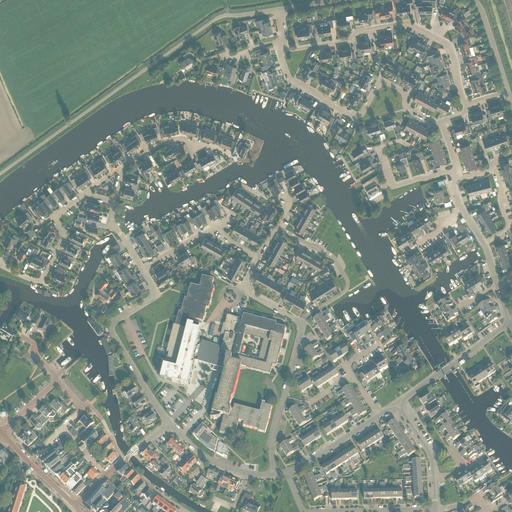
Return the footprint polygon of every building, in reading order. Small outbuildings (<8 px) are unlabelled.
[(404,6),(405,15),(411,14),(409,5),(413,4),(411,0),(406,0),(407,1),(403,2),(403,5),(404,6)] [(422,1),(417,1),(416,8),(420,8),(420,14),(426,14),(426,0),(422,0),(422,1)] [(435,1),(429,1),(429,0),(426,0),(426,14),(432,14),(432,7),(435,7),(435,1)] [(389,7),(384,8),(385,18),(391,17),(390,13),(394,13),(393,9),(392,4),(392,3),(388,3),(389,7)] [(404,6),(403,5),(400,6),(400,3),(394,3),(395,10),(398,9),(399,16),(405,15),(404,6)] [(377,4),(374,5),(374,8),(375,10),(376,16),(377,16),(379,15),(380,19),(385,18),(384,8),(383,6),(378,7),(377,4)] [(445,19),(449,10),(446,9),(447,7),(443,5),(441,9),(443,10),(440,16),(445,19)] [(359,23),(369,21),(368,16),(373,15),(372,8),(365,9),(365,14),(358,15),(359,23)] [(449,10),(445,19),(450,21),(453,16),(456,17),(459,11),(455,9),(453,11),(452,12),(449,10)] [(340,28),(350,26),(349,21),(353,20),(351,12),(346,13),(347,19),(338,20),(340,28)] [(457,32),(468,25),(467,22),(464,17),(458,21),(460,24),(454,27),(457,32)] [(261,29),(271,27),(270,21),(265,22),(264,20),(255,22),(257,27),(261,26),(261,29)] [(323,23),(325,35),(327,35),(329,35),(330,35),(331,34),(330,28),(333,27),(332,20),(327,21),(327,22),(323,23)] [(324,36),(325,35),(323,23),(314,24),(315,30),(318,30),(319,36),(321,36),(322,36),(323,36),(324,36)] [(304,39),(310,38),(309,31),(312,31),(311,24),(306,25),(306,26),(302,27),(303,29),(304,39)] [(249,31),(246,25),(241,27),(241,26),(233,29),(237,40),(245,37),(244,33),(249,31)] [(468,25),(457,32),(461,37),(466,34),(468,36),(473,33),(470,28),(468,25)] [(304,39),(303,29),(299,30),(298,26),(293,27),(294,34),(297,33),(298,40),(304,39)] [(271,27),(261,29),(262,32),(259,33),(261,39),(268,37),(267,34),(273,33),(271,27)] [(222,36),(220,32),(213,34),(217,45),(222,43),(223,47),(229,45),(225,35),(222,36)] [(386,36),(388,46),(393,45),(394,48),(397,47),(396,41),(393,42),(392,35),(386,36)] [(388,49),(388,46),(386,36),(380,37),(381,44),(378,44),(379,50),(382,50),(383,50),(388,49)] [(460,50),(469,48),(468,45),(471,44),(469,38),(464,39),(465,43),(459,45),(460,50)] [(412,40),(407,50),(412,53),(414,49),(417,51),(422,42),(419,40),(419,41),(417,39),(415,42),(412,40)] [(365,42),(366,52),(369,51),(370,54),(375,53),(374,46),(371,46),(370,41),(365,42)] [(363,52),(366,52),(365,42),(359,43),(360,48),(357,48),(358,56),(364,55),(363,52)] [(422,42),(417,51),(420,53),(419,56),(420,57),(420,58),(423,59),(427,53),(423,51),(427,45),(424,44),(425,43),(422,42)] [(472,47),(469,48),(460,50),(462,56),(468,54),(469,57),(475,55),(472,47)] [(345,50),(346,59),(350,58),(350,60),(355,59),(354,51),(351,52),(350,49),(345,50)] [(343,59),(346,59),(345,50),(339,51),(340,54),(337,54),(338,62),(344,62),(343,59)] [(186,70),(195,65),(192,61),(195,54),(189,51),(183,55),(185,59),(179,63),(182,67),(184,66),(186,70)] [(256,53),(258,58),(261,57),(262,60),(271,57),(270,52),(263,54),(262,51),(256,53)] [(320,62),(332,60),(331,52),(319,54),(320,62)] [(433,64),(442,61),(441,55),(436,57),(435,54),(427,56),(429,61),(432,61),(433,64)] [(271,57),(262,60),(264,66),(261,67),(262,70),(268,68),(267,65),(273,63),(271,57)] [(466,69),(477,65),(477,62),(475,57),(468,59),(469,62),(464,63),(466,69)] [(389,75),(394,67),(391,65),(393,62),(386,58),(384,63),(388,66),(384,72),(389,75)] [(442,61),(433,64),(434,67),(430,68),(431,73),(443,69),(442,67),(444,66),(442,61)] [(223,69),(221,74),(230,76),(229,79),(233,80),(237,67),(227,64),(225,70),(223,69)] [(312,79),(319,66),(316,64),(312,70),(307,67),(302,76),(308,79),(309,77),(312,79)] [(208,65),(206,72),(215,75),(215,73),(220,74),(220,75),(220,76),(221,74),(223,69),(223,67),(223,68),(216,66),(216,67),(208,65)] [(394,67),(389,75),(394,78),(398,71),(401,73),(403,68),(399,65),(397,69),(394,67)] [(477,65),(466,69),(468,74),(474,72),(475,75),(480,73),(479,68),(478,68),(477,65)] [(406,84),(411,76),(408,75),(410,71),(405,68),(402,73),(405,75),(401,81),(406,84)] [(249,85),(251,79),(247,78),(249,71),(242,69),(239,79),(244,80),(243,83),(249,85)] [(361,79),(369,83),(372,78),(366,74),(367,71),(362,69),(359,74),(363,76),(361,79)] [(267,81),(269,80),(278,77),(276,71),(270,74),(269,71),(263,73),(264,76),(266,81),(267,81)] [(325,89),(330,81),(327,79),(328,76),(323,73),(319,79),(323,81),(320,86),(325,89)] [(438,82),(448,79),(446,74),(441,75),(441,73),(433,75),(434,78),(437,77),(438,82)] [(411,76),(406,84),(412,87),(415,81),(418,82),(421,77),(416,74),(415,76),(412,74),(411,76)] [(476,79),(470,81),(472,87),(480,84),(484,83),(483,80),(484,80),(482,74),(475,76),(476,79)] [(278,77),(269,80),(267,81),(269,86),(267,87),(268,90),(274,88),(273,85),(280,82),(278,77)] [(369,83),(361,79),(360,78),(358,81),(356,80),(355,82),(354,81),(352,85),(357,88),(359,84),(366,88),(369,84),(369,83)] [(448,79),(438,82),(440,87),(437,88),(438,91),(439,91),(441,92),(446,90),(445,86),(450,84),(448,79)] [(330,81),(325,89),(330,92),(333,87),(336,88),(339,83),(334,80),(333,82),(330,81)] [(480,84),(472,87),(473,92),(480,90),(480,93),(487,91),(485,86),(484,83),(480,84)] [(352,96),(359,101),(362,95),(356,92),(358,89),(352,85),(350,89),(351,89),(349,91),(353,93),(352,96)] [(418,91),(413,101),(418,103),(423,94),(418,91)] [(302,98),(300,97),(301,96),(298,94),(294,100),(298,102),(298,101),(300,102),(298,105),(308,110),(312,103),(302,98)] [(423,94),(418,103),(423,106),(428,97),(426,96),(423,94)] [(356,106),(359,101),(352,96),(350,99),(348,98),(347,100),(349,101),(356,106)] [(428,97),(423,106),(428,109),(433,100),(428,97)] [(433,100),(428,109),(434,112),(435,109),(439,103),(433,100)] [(439,103),(435,109),(440,112),(445,103),(440,100),(439,103)] [(445,103),(440,112),(445,115),(450,106),(445,103)] [(494,106),(497,114),(498,117),(503,116),(503,114),(506,113),(504,106),(501,107),(500,104),(494,106)] [(492,116),(497,114),(494,106),(489,107),(490,110),(487,111),(489,118),(492,117),(492,116)] [(321,120),(326,111),(321,108),(320,110),(315,109),(312,114),(314,116),(315,115),(316,116),(316,117),(321,120)] [(326,111),(321,120),(327,123),(327,122),(331,124),(334,119),(330,116),(331,114),(326,111)] [(476,114),(480,125),(483,124),(482,123),(488,121),(486,114),(483,115),(482,112),(476,114)] [(477,126),(480,125),(476,114),(471,115),(472,118),(469,119),(471,127),(476,125),(477,126)] [(341,130),(342,128),(337,126),(340,120),(337,119),(331,128),(333,129),(331,134),(337,137),(341,130)] [(397,126),(395,126),(393,119),(384,122),(386,129),(393,127),(394,130),(398,132),(400,126),(398,125),(397,126)] [(409,131),(414,122),(409,119),(404,128),(409,131)] [(189,134),(191,124),(186,122),(186,125),(183,124),(180,133),(184,134),(184,133),(189,134)] [(414,134),(419,125),(414,122),(409,131),(414,134)] [(168,124),(170,134),(175,133),(175,135),(179,134),(177,125),(174,125),(174,123),(168,124)] [(459,125),(462,133),(465,132),(465,134),(470,132),(468,125),(465,126),(464,123),(459,125)] [(165,135),(170,134),(168,124),(163,125),(164,127),(161,128),(162,137),(166,136),(165,135)] [(191,124),(189,134),(194,135),(193,136),(197,137),(199,128),(196,128),(196,125),(191,124)] [(364,140),(370,138),(370,136),(381,132),(378,124),(367,128),(368,130),(361,132),(364,140)] [(419,137),(424,128),(419,125),(414,134),(419,137)] [(456,135),(462,133),(459,125),(453,126),(454,129),(451,130),(453,137),(457,136),(456,135)] [(149,133),(152,141),(158,139),(156,134),(159,133),(156,127),(151,129),(152,131),(149,133)] [(337,137),(337,138),(345,142),(349,134),(350,135),(353,129),(349,127),(346,133),(341,130),(337,137)] [(206,140),(210,130),(205,128),(204,130),(202,129),(198,138),(201,139),(202,138),(206,140)] [(424,128),(419,137),(424,140),(429,130),(424,128)] [(210,130),(206,140),(211,141),(211,143),(214,144),(217,135),(214,134),(215,132),(210,130)] [(152,141),(149,133),(146,134),(145,132),(139,134),(142,140),(145,139),(146,143),(152,141)] [(505,134),(500,136),(503,146),(509,144),(505,134)] [(130,142),(135,149),(140,146),(138,143),(141,142),(136,135),(131,138),(133,140),(130,142)] [(224,146),(228,136),(223,135),(222,137),(219,136),(216,144),(219,146),(219,145),(224,146)] [(228,136),(224,146),(228,148),(228,149),(231,150),(234,142),(231,141),(232,138),(228,136)] [(500,136),(494,138),(498,148),(503,146),(500,136)] [(494,138),(488,140),(492,150),(498,148),(494,138)] [(431,148),(441,145),(439,139),(429,143),(431,148)] [(488,140),(483,141),(487,152),(492,150),(488,140)] [(135,149),(130,142),(127,144),(126,142),(121,145),(125,151),(127,149),(130,153),(135,149)] [(240,142),(237,148),(240,149),(238,155),(245,157),(248,148),(249,149),(251,144),(245,142),(244,144),(240,142)] [(433,154),(442,150),(441,145),(431,148),(433,154)] [(470,145),(460,148),(461,153),(471,150),(470,145)] [(113,154),(118,161),(123,158),(120,153),(123,151),(119,146),(114,150),(116,152),(113,154)] [(173,150),(171,147),(162,152),(163,154),(162,155),(162,156),(163,157),(164,158),(165,158),(165,157),(166,159),(171,156),(173,158),(174,157),(179,154),(176,148),(173,150)] [(362,150),(360,148),(352,153),(355,159),(361,156),(363,158),(369,155),(365,149),(362,150)] [(434,159),(444,155),(442,150),(433,154),(434,159)] [(471,150),(461,153),(463,159),(473,156),(471,150)] [(416,171),(423,168),(420,160),(424,159),(421,152),(415,154),(417,159),(412,161),(416,171)] [(118,161),(113,154),(110,156),(109,154),(104,157),(109,164),(111,162),(113,165),(118,161)] [(203,157),(208,165),(210,168),(215,165),(214,165),(217,163),(217,162),(219,161),(220,160),(217,155),(212,155),(210,157),(208,154),(203,157)] [(444,155),(434,159),(431,160),(433,166),(446,161),(444,155)] [(363,172),(370,168),(372,167),(370,164),(373,162),(370,156),(364,160),(365,163),(360,166),(363,172)] [(473,156),(463,159),(465,165),(475,162),(473,156)] [(203,168),(208,165),(203,157),(198,160),(200,163),(197,164),(199,168),(201,170),(204,169),(203,168)] [(408,164),(406,157),(400,159),(402,164),(396,166),(397,170),(398,170),(400,176),(407,174),(404,165),(408,164)] [(96,166),(101,173),(106,169),(103,165),(106,163),(102,158),(98,162),(99,164),(96,166)] [(144,162),(150,171),(152,169),(154,173),(159,170),(156,165),(153,166),(149,159),(144,162)] [(197,164),(196,162),(193,163),(192,161),(187,164),(191,172),(196,169),(197,169),(199,168),(197,164)] [(147,172),(150,171),(144,162),(139,164),(144,172),(141,173),(144,179),(149,176),(147,172)] [(475,162),(465,165),(466,170),(468,170),(476,167),(475,162)] [(101,173),(96,166),(93,168),(91,164),(86,168),(93,177),(95,175),(96,177),(101,173)] [(191,172),(187,164),(182,167),(183,169),(180,171),(184,177),(187,175),(186,174),(191,172)] [(289,181),(296,177),(292,169),(285,174),(289,181)] [(79,177),(85,185),(90,181),(88,180),(91,178),(86,170),(81,173),(82,176),(79,177)] [(184,177),(180,171),(178,172),(176,170),(171,173),(176,181),(181,178),(181,179),(182,178),(183,180),(185,179),(184,177)] [(504,181),(511,178),(511,173),(511,172),(503,175),(504,181)] [(173,182),(176,181),(171,173),(166,176),(167,177),(165,179),(169,186),(174,183),(173,182)] [(379,189),(378,187),(381,185),(380,184),(383,182),(378,174),(362,184),(365,189),(374,203),(384,196),(381,192),(382,191),(380,188),(379,189)] [(280,183),(285,180),(282,175),(277,178),(280,183)] [(131,187),(137,189),(138,184),(135,183),(137,178),(128,176),(126,183),(132,184),(131,187)] [(85,185),(79,177),(77,179),(75,177),(70,181),(75,187),(77,185),(80,188),(85,185)] [(300,184),(296,177),(289,181),(293,188),(294,188),(294,187),(300,184)] [(273,196),(281,191),(280,189),(282,188),(277,178),(273,180),(275,184),(268,188),(273,196)] [(483,182),(486,192),(492,191),(489,180),(483,182)] [(65,193),(66,195),(71,191),(70,189),(72,187),(68,181),(66,183),(65,183),(60,186),(61,187),(65,193)] [(481,193),(486,192),(483,182),(478,183),(481,193)] [(298,195),(306,190),(302,183),(300,184),(294,187),(294,188),(298,195)] [(475,195),(481,193),(478,183),(473,184),(475,195)] [(434,196),(443,194),(443,191),(447,190),(445,184),(439,186),(440,189),(433,191),(433,192),(434,196)] [(469,196),(475,195),(473,184),(467,186),(469,196)] [(62,194),(65,193),(61,187),(58,189),(58,188),(53,192),(57,198),(59,200),(64,196),(62,194)] [(133,193),(136,193),(137,189),(131,187),(130,190),(125,189),(123,195),(132,197),(133,193)] [(233,203),(240,192),(236,189),(231,197),(233,199),(231,202),(233,203)] [(306,190),(298,195),(296,196),(297,199),(300,198),(302,202),(310,198),(306,190)] [(55,200),(57,198),(53,192),(45,197),(46,198),(50,203),(51,205),(56,202),(55,200)] [(240,203),(245,195),(240,192),(233,203),(235,204),(237,201),(240,203)] [(443,194),(434,196),(436,201),(436,202),(443,200),(444,203),(450,201),(448,195),(444,197),(443,194)] [(242,209),(249,198),(245,195),(240,203),(242,205),(240,208),(242,209)] [(48,205),(50,203),(46,198),(43,200),(44,200),(39,204),(45,212),(50,208),(48,205)] [(249,209),(254,201),(249,198),(242,209),(244,211),(246,207),(249,209)] [(208,204),(215,215),(220,212),(218,209),(221,208),(216,199),(213,201),(215,204),(213,206),(211,202),(208,204)] [(251,215),(258,204),(254,201),(249,209),(251,211),(249,214),(251,215)] [(45,212),(39,204),(37,202),(35,203),(36,206),(34,207),(34,208),(32,210),(36,215),(39,214),(40,216),(45,212)] [(92,214),(92,211),(98,212),(100,206),(91,203),(90,208),(87,207),(86,212),(90,213),(92,214)] [(211,218),(215,215),(208,204),(201,208),(205,215),(208,213),(211,218)] [(258,204),(251,215),(253,217),(255,213),(258,215),(263,207),(258,204)] [(308,205),(305,209),(317,216),(319,217),(320,215),(314,212),(316,209),(308,205)] [(203,216),(205,215),(201,208),(199,210),(202,214),(199,216),(196,211),(194,212),(195,214),(201,224),(206,221),(203,216)] [(270,221),(276,213),(270,209),(267,214),(265,212),(261,217),(265,220),(267,218),(270,221)] [(317,216),(305,209),(302,214),(310,219),(312,216),(319,220),(320,218),(317,216)] [(479,219),(487,214),(484,210),(476,215),(479,219)] [(29,221),(32,219),(27,212),(16,221),(21,227),(28,220),(29,221)] [(99,215),(92,214),(90,213),(88,218),(86,217),(84,222),(90,223),(91,221),(97,222),(99,215)] [(198,226),(201,224),(195,214),(193,215),(195,218),(193,220),(190,216),(188,218),(189,220),(189,219),(190,222),(191,224),(194,222),(196,227),(198,226)] [(309,222),(310,219),(302,214),(300,219),(311,226),(315,227),(315,226),(314,225),(309,222)] [(422,217),(429,229),(430,228),(431,231),(435,229),(433,226),(431,228),(429,224),(431,222),(434,220),(431,216),(429,217),(426,214),(422,217)] [(482,224),(490,219),(487,214),(479,219),(482,224)] [(190,222),(189,219),(189,220),(188,218),(186,215),(184,216),(186,220),(183,221),(181,218),(179,219),(186,230),(190,227),(188,224),(190,222)] [(427,230),(429,229),(422,217),(418,220),(423,227),(425,226),(427,230)] [(181,233),(186,230),(179,219),(177,221),(179,224),(176,226),(175,224),(173,225),(176,230),(178,229),(181,233)] [(310,227),(311,226),(300,219),(297,224),(305,228),(307,225),(310,227)] [(485,228),(493,224),(490,219),(482,224),(485,228)] [(420,229),(423,227),(418,220),(413,222),(421,234),(422,236),(424,235),(420,229)] [(90,226),(90,223),(84,222),(83,227),(87,228),(86,232),(95,235),(97,228),(90,226)] [(237,234),(243,223),(241,222),(239,225),(236,224),(232,232),(237,234)] [(419,235),(421,234),(413,222),(409,225),(414,233),(416,231),(419,235)] [(241,237),(246,229),(243,227),(245,224),(243,223),(237,234),(241,237)] [(305,229),(305,228),(297,224),(294,229),(302,233),(304,231),(307,233),(308,231),(305,229)] [(460,243),(461,244),(469,239),(464,231),(463,230),(465,230),(461,224),(458,227),(461,232),(462,231),(462,232),(456,236),(460,243)] [(493,224),(485,228),(488,233),(496,228),(493,224)] [(173,232),(176,230),(173,225),(170,227),(171,229),(169,230),(167,227),(165,228),(171,239),(176,236),(173,232)] [(26,230),(30,234),(35,231),(32,226),(26,230)] [(246,240),(253,228),(251,227),(249,231),(246,229),(241,237),(246,240)] [(43,237),(52,242),(55,237),(49,234),(50,231),(44,228),(42,233),(45,234),(43,237)] [(136,242),(144,237),(143,234),(146,233),(143,228),(136,232),(138,235),(133,238),(136,242)] [(167,242),(171,239),(165,228),(163,229),(165,233),(162,234),(167,242)] [(251,243),(256,235),(252,233),(254,229),(253,228),(246,240),(251,243)] [(256,235),(251,243),(256,245),(260,237),(258,236),(260,232),(258,231),(256,235)] [(404,234),(412,246),(414,245),(411,241),(414,239),(414,240),(414,239),(409,231),(409,232),(404,234)] [(456,236),(455,234),(451,237),(448,232),(444,234),(450,244),(452,243),(454,247),(460,243),(456,236)] [(87,236),(80,233),(79,236),(73,233),(70,240),(80,245),(82,240),(85,241),(87,236)] [(410,247),(412,246),(404,234),(400,237),(405,245),(407,243),(410,247)] [(15,244),(19,238),(13,235),(12,238),(8,236),(3,245),(9,248),(12,243),(15,244)] [(50,247),(52,242),(43,237),(42,240),(39,239),(36,244),(42,247),(44,244),(50,247)] [(139,247),(150,240),(149,238),(146,240),(144,237),(136,242),(139,247)] [(403,246),(405,245),(400,237),(396,240),(396,239),(395,240),(403,252),(405,250),(403,246)] [(203,253),(210,241),(205,238),(200,246),(203,248),(201,252),(203,253)] [(277,242),(285,246),(289,248),(290,246),(286,244),(287,242),(279,238),(277,242)] [(142,252),(150,247),(149,244),(151,242),(150,240),(139,247),(142,252)] [(22,261),(26,254),(23,252),(25,250),(21,247),(23,243),(20,241),(16,249),(20,251),(17,258),(19,259),(21,261),(22,260),(22,261)] [(210,252),(215,244),(210,241),(203,253),(205,254),(207,250),(210,252)] [(283,250),(285,246),(277,242),(274,247),(285,254),(286,252),(283,250)] [(438,243),(445,255),(449,252),(449,253),(450,252),(444,244),(444,245),(442,246),(439,242),(438,243)] [(159,252),(164,249),(161,243),(156,247),(159,252)] [(441,258),(445,255),(438,243),(436,244),(438,248),(436,250),(441,258)] [(68,245),(64,251),(73,256),(75,258),(77,254),(80,249),(81,247),(75,244),(73,247),(68,245)] [(213,258),(220,247),(215,244),(210,252),(213,253),(211,257),(213,258)] [(497,252),(506,250),(504,244),(495,247),(497,252)] [(111,261),(120,256),(117,251),(120,250),(119,247),(112,251),(113,254),(108,257),(111,261)] [(150,247),(142,252),(144,257),(149,254),(151,256),(157,252),(155,248),(152,249),(150,247)] [(220,247),(213,258),(214,259),(216,256),(219,257),(224,249),(220,247)] [(287,257),(288,255),(285,254),(274,247),(271,252),(279,257),(281,254),(284,256),(287,257)] [(441,258),(436,250),(433,251),(431,247),(429,249),(436,261),(441,258)] [(34,267),(39,257),(36,256),(39,250),(34,248),(29,257),(32,258),(29,264),(34,267)] [(299,260),(304,252),(300,249),(295,258),(297,259),(295,262),(297,263),(299,260)] [(432,263),(436,261),(429,249),(427,250),(429,254),(427,255),(424,257),(427,261),(429,259),(432,264),(432,263)] [(42,250),(39,257),(34,267),(39,269),(42,264),(45,265),(48,259),(49,260),(51,255),(42,250)] [(181,255),(186,264),(189,262),(191,265),(195,262),(192,257),(190,258),(186,252),(181,255)] [(278,259),(279,257),(271,252),(268,257),(280,263),(281,261),(278,259)] [(302,267),(303,266),(309,255),(304,252),(299,260),(303,262),(299,268),(301,269),(302,267)] [(409,263),(421,256),(420,254),(416,256),(414,254),(415,254),(414,254),(413,255),(410,257),(406,259),(407,259),(409,263)] [(184,265),(186,264),(181,255),(177,258),(181,264),(176,267),(179,272),(186,268),(184,265)] [(310,266),(314,257),(309,255),(303,266),(302,267),(301,269),(303,270),(307,264),(310,266)] [(70,269),(75,259),(69,256),(67,259),(62,256),(58,263),(70,269)] [(118,267),(127,261),(126,259),(123,260),(120,256),(111,261),(114,266),(116,265),(118,267)] [(412,267),(420,262),(418,260),(422,258),(421,256),(409,263),(412,267)] [(231,260),(243,266),(246,261),(238,257),(236,260),(232,258),(231,260)] [(279,265),(280,263),(268,257),(266,261),(274,266),(275,263),(279,265)] [(312,271),(318,260),(314,257),(310,266),(312,267),(310,270),(312,271)] [(240,271),(243,266),(231,260),(230,262),(234,264),(232,266),(240,271)] [(318,260),(312,271),(311,274),(313,275),(316,269),(319,271),(324,263),(318,260)] [(509,260),(500,263),(502,268),(510,265),(509,260)] [(120,276),(129,270),(126,266),(129,264),(127,261),(118,267),(119,270),(117,271),(120,276)] [(415,272),(427,264),(425,262),(421,265),(420,262),(412,267),(415,272)] [(427,264),(415,272),(417,276),(426,271),(425,271),(424,269),(428,266),(427,264)] [(64,269),(58,266),(57,269),(55,268),(53,273),(55,274),(52,279),(61,283),(64,277),(61,275),(64,269)] [(238,275),(240,271),(232,266),(231,269),(227,267),(226,269),(238,275)] [(158,279),(169,272),(168,270),(165,272),(163,269),(155,274),(158,279)] [(235,281),(238,275),(226,269),(225,271),(229,273),(227,276),(235,281)] [(124,283),(136,276),(134,273),(132,275),(129,270),(120,276),(124,283)] [(259,284),(264,276),(263,275),(265,272),(263,271),(261,274),(259,273),(254,281),(259,284)] [(169,272),(158,279),(161,283),(164,282),(165,284),(167,283),(169,286),(173,283),(172,280),(171,277),(169,278),(167,276),(171,274),(169,272)] [(264,287),(271,275),(269,274),(267,277),(264,276),(259,284),(264,287)] [(473,277),(480,289),(482,288),(480,284),(482,282),(482,283),(482,282),(477,274),(477,275),(473,277)] [(269,289),(273,281),(271,280),(273,276),(271,275),(264,287),(269,289)] [(129,290),(138,285),(135,280),(138,279),(136,276),(124,283),(129,290)] [(214,287),(212,287),(213,283),(213,281),(214,280),(202,277),(200,284),(201,284),(200,288),(191,285),(190,286),(187,299),(185,298),(185,299),(185,300),(184,301),(184,302),(183,305),(181,312),(179,312),(179,313),(176,326),(174,325),(174,326),(172,331),(172,332),(168,348),(168,349),(167,353),(168,353),(169,353),(168,357),(165,366),(162,366),(159,379),(189,387),(196,361),(202,363),(203,363),(214,366),(213,368),(215,369),(217,370),(219,365),(224,366),(223,368),(225,368),(223,374),(217,397),(216,397),(215,401),(215,402),(212,413),(210,419),(219,418),(221,416),(222,414),(223,414),(223,416),(224,416),(224,417),(223,417),(223,418),(219,433),(226,434),(228,435),(227,436),(228,436),(230,436),(230,435),(234,436),(235,435),(236,432),(238,421),(244,423),(243,426),(252,428),(258,430),(258,431),(265,433),(268,421),(272,407),(264,405),(265,403),(262,402),(261,406),(260,412),(255,411),(234,405),(233,410),(229,409),(231,403),(232,398),(233,398),(240,369),(241,365),(247,367),(247,368),(250,369),(270,374),(271,371),(271,370),(271,368),(270,367),(271,365),(272,365),(276,366),(277,361),(284,336),(285,332),(285,331),(286,328),(278,326),(277,327),(276,326),(276,323),(273,322),(272,322),(258,318),(253,317),(243,314),(241,322),(240,326),(239,325),(240,318),(236,317),(227,315),(225,324),(227,324),(226,326),(223,325),(222,327),(222,328),(221,334),(224,335),(223,340),(222,343),(220,350),(219,350),(219,346),(207,343),(201,342),(202,341),(201,341),(201,342),(198,341),(199,335),(200,331),(192,329),(193,327),(199,328),(199,325),(200,324),(202,324),(202,322),(200,322),(200,321),(203,322),(203,321),(203,320),(204,316),(205,312),(206,308),(209,309),(210,304),(211,298),(213,290),(214,287)] [(296,286),(299,280),(292,277),(289,282),(296,286)] [(481,291),(480,289),(473,277),(469,280),(473,288),(476,286),(480,293),(482,291),(481,291)] [(326,279),(329,282),(334,290),(337,288),(332,280),(330,281),(328,278),(326,279)] [(100,298),(105,291),(103,289),(106,284),(104,282),(105,281),(102,279),(99,284),(101,286),(99,288),(100,289),(96,295),(100,298)] [(273,292),(280,280),(278,279),(276,283),(273,281),(269,289),(273,292)] [(280,280),(273,292),(278,295),(283,286),(280,285),(282,281),(280,280)] [(471,289),(473,288),(469,280),(464,283),(464,282),(464,283),(467,288),(465,290),(469,296),(471,295),(473,293),(471,289)] [(334,290),(329,282),(325,285),(323,281),(321,282),(328,293),(334,290)] [(324,296),(328,293),(321,282),(319,283),(321,287),(319,289),(324,296)] [(138,285),(129,290),(131,295),(136,292),(138,295),(145,291),(143,288),(140,290),(138,285)] [(324,296),(319,289),(316,290),(314,287),(312,288),(319,299),(324,296)] [(51,293),(36,288),(35,291),(49,296),(51,293)] [(105,291),(100,298),(104,301),(109,295),(112,298),(116,292),(111,288),(108,293),(105,291)] [(314,302),(319,299),(312,288),(310,289),(312,293),(309,294),(314,302)] [(287,303),(294,291),(292,290),(290,294),(287,292),(282,300),(287,303)] [(292,306),(297,298),(293,296),(295,292),(294,291),(287,303),(292,306)] [(297,308),(303,297),(301,295),(299,299),(297,298),(292,306),(297,308)] [(449,295),(438,301),(439,303),(444,300),(450,297),(449,295)] [(303,297),(297,308),(301,311),(306,303),(303,301),(305,297),(303,297)] [(439,310),(451,302),(450,301),(446,303),(444,301),(445,301),(444,300),(439,303),(436,305),(436,306),(437,306),(439,310)] [(481,312),(489,307),(487,304),(491,302),(490,300),(478,307),(481,312)] [(452,304),(451,302),(439,310),(442,314),(450,309),(448,307),(452,304)] [(483,316),(495,309),(494,307),(490,309),(489,307),(481,312),(483,316)] [(445,319),(457,311),(455,309),(451,312),(450,309),(442,314),(445,319)] [(495,309),(483,316),(486,320),(486,321),(488,324),(498,319),(495,314),(494,315),(493,313),(497,310),(495,309)] [(25,322),(30,313),(26,311),(24,314),(20,311),(14,320),(19,323),(21,320),(25,322)] [(457,311),(445,319),(447,323),(451,321),(452,323),(457,320),(455,318),(454,316),(458,313),(457,311)] [(313,320),(317,325),(329,318),(329,317),(331,316),(330,313),(322,318),(320,315),(313,320)] [(45,334),(50,325),(40,319),(40,318),(37,316),(32,324),(39,328),(38,329),(45,334)] [(372,330),(384,322),(387,320),(385,316),(382,318),(381,318),(373,323),(374,323),(375,325),(371,328),(372,330)] [(93,319),(91,317),(86,321),(99,338),(104,335),(97,324),(93,319)] [(320,330),(327,326),(326,323),(330,320),(329,318),(317,325),(320,330)] [(379,332),(387,327),(384,322),(372,330),(374,332),(378,329),(379,332)] [(463,329),(467,337),(472,335),(468,328),(470,326),(468,322),(465,323),(465,322),(463,324),(465,328),(463,329)] [(323,336),(335,328),(337,326),(336,324),(329,329),(327,326),(320,330),(323,336)] [(361,327),(369,339),(370,337),(368,334),(370,332),(371,332),(365,324),(361,327)] [(467,337),(463,329),(460,331),(456,324),(454,325),(455,326),(456,328),(462,338),(463,340),(467,337)] [(354,325),(349,328),(351,330),(352,333),(361,345),(363,344),(359,339),(362,337),(357,330),(355,328),(354,325)] [(359,325),(355,328),(357,330),(362,337),(364,336),(367,340),(369,339),(361,327),(359,325)] [(457,341),(462,338),(456,328),(455,326),(452,327),(455,331),(453,333),(457,341)] [(378,338),(390,331),(387,327),(379,332),(381,334),(377,336),(378,338)] [(8,331),(3,328),(0,332),(0,334),(2,335),(0,338),(9,343),(14,335),(11,332),(12,330),(9,328),(8,331)] [(335,328),(323,336),(327,341),(334,336),(332,333),(337,330),(335,328)] [(457,341),(453,333),(450,334),(447,329),(445,330),(453,343),(457,341)] [(351,330),(345,334),(347,338),(349,337),(351,340),(348,341),(351,345),(353,343),(356,342),(358,345),(360,344),(361,346),(361,345),(352,333),(351,330)] [(449,346),(453,343),(445,330),(443,331),(446,337),(444,338),(449,346)] [(385,340),(392,335),(390,331),(378,338),(379,340),(383,338),(385,340)] [(392,335),(385,340),(386,342),(382,345),(384,347),(386,346),(387,348),(391,345),(390,343),(395,339),(392,335)] [(105,337),(100,340),(107,355),(112,353),(105,337)] [(339,349),(344,356),(349,352),(342,341),(339,342),(342,347),(339,349)] [(316,343),(304,351),(308,356),(315,352),(313,349),(318,346),(316,343)] [(344,356),(339,349),(336,351),(333,346),(331,348),(339,359),(344,356)] [(398,356),(406,351),(403,347),(404,347),(403,346),(392,354),(393,356),(397,354),(398,356)] [(333,363),(339,359),(331,348),(329,349),(332,354),(329,356),(333,363)] [(397,363),(409,355),(406,351),(398,356),(400,358),(396,361),(397,363)] [(315,352),(308,356),(311,362),(323,354),(321,352),(317,354),(315,352)] [(380,355),(378,356),(380,360),(378,361),(383,369),(387,366),(387,367),(388,366),(384,361),(387,359),(384,354),(381,356),(380,355)] [(404,364),(412,359),(409,355),(397,363),(393,365),(395,367),(398,365),(402,362),(404,364)] [(383,369),(378,361),(376,363),(373,359),(371,360),(371,361),(372,362),(373,362),(379,372),(383,369)] [(403,371),(414,364),(412,359),(404,364),(405,367),(400,371),(401,372),(403,371)] [(486,367),(491,375),(496,372),(488,360),(486,362),(489,366),(486,367)] [(381,374),(379,372),(373,362),(372,362),(371,361),(370,362),(373,367),(371,369),(376,377),(380,374),(381,374)] [(414,364),(403,371),(404,373),(408,371),(409,373),(418,368),(417,368),(414,364)] [(325,367),(333,379),(338,375),(333,368),(330,370),(327,365),(325,367)] [(491,375),(486,367),(484,369),(482,365),(480,366),(487,378),(491,375)] [(483,380),(487,378),(480,366),(478,367),(480,371),(478,373),(483,380)] [(328,382),(333,379),(325,367),(323,368),(326,373),(323,375),(328,382)] [(376,377),(371,369),(368,371),(366,367),(364,368),(372,380),(376,377)] [(367,382),(372,380),(364,368),(362,369),(365,373),(362,375),(362,374),(362,375),(365,379),(367,383),(368,382),(367,382)] [(483,380),(478,373),(475,374),(473,370),(471,372),(478,383),(483,380)] [(328,382),(323,375),(320,377),(317,372),(315,374),(322,385),(328,382)] [(476,388),(480,385),(478,383),(471,372),(469,373),(472,377),(469,378),(476,388)] [(317,389),(322,385),(315,374),(312,375),(315,380),(312,382),(317,389)] [(299,377),(307,389),(312,386),(308,379),(305,381),(302,376),(299,377)] [(302,393),(307,389),(299,377),(297,379),(300,384),(297,386),(302,393)] [(129,402),(135,398),(133,396),(138,393),(134,386),(123,393),(129,402)] [(346,396),(353,391),(349,386),(337,394),(339,396),(344,393),(346,396)] [(344,404),(356,396),(353,391),(346,396),(347,399),(343,402),(344,404)] [(431,396),(428,392),(419,399),(423,404),(428,401),(430,404),(436,400),(433,395),(431,396)] [(352,406),(359,402),(356,396),(344,404),(346,407),(350,403),(352,406)] [(136,414),(142,410),(143,409),(142,407),(146,404),(142,397),(133,403),(136,406),(135,407),(136,408),(134,410),(136,414)] [(59,404),(56,400),(50,405),(57,412),(60,409),(65,414),(69,410),(62,402),(59,404)] [(438,413),(441,411),(438,407),(440,406),(437,401),(431,405),(432,408),(427,411),(431,417),(438,413)] [(351,415),(363,407),(359,402),(352,406),(354,409),(350,412),(351,415)] [(40,418),(45,423),(50,419),(47,417),(48,416),(49,417),(53,417),(55,415),(52,412),(51,413),(44,406),(39,411),(43,415),(40,418)] [(299,412),(304,409),(303,406),(298,409),(296,406),(289,411),(292,417),(299,412)] [(363,407),(351,415),(353,417),(357,414),(359,417),(366,413),(363,407)] [(510,409),(506,407),(503,411),(500,414),(499,415),(505,420),(505,419),(507,421),(510,423),(511,420),(511,409),(510,408),(510,409)] [(296,422),(303,417),(301,414),(306,411),(304,409),(299,412),(292,417),(296,422)] [(335,413),(343,425),(348,422),(343,415),(340,417),(337,412),(335,413)] [(148,416),(146,413),(139,418),(142,423),(145,420),(148,424),(155,419),(152,413),(148,416)] [(337,429),(343,425),(335,413),(333,415),(336,419),(333,421),(337,429)] [(441,424),(449,419),(446,414),(442,417),(437,420),(434,422),(436,424),(440,422),(441,424)] [(131,432),(138,428),(136,424),(138,422),(134,415),(131,417),(132,419),(126,423),(131,432)] [(45,423),(40,418),(38,420),(34,416),(29,421),(37,429),(40,430),(41,428),(41,427),(45,423)] [(82,438),(90,431),(91,430),(88,427),(93,423),(87,416),(84,418),(79,421),(76,424),(79,421),(86,429),(79,435),(82,438)] [(303,417),(296,422),(299,427),(311,420),(310,417),(305,420),(303,417)] [(337,429),(333,421),(330,423),(327,419),(324,420),(332,432),(337,429)] [(440,431),(452,423),(449,419),(441,424),(443,427),(439,429),(440,431)] [(327,436),(332,432),(324,420),(322,422),(325,426),(322,428),(327,436)] [(391,430),(398,426),(395,420),(388,425),(391,430)] [(219,439),(219,440),(218,440),(217,439),(210,434),(212,432),(203,423),(193,434),(198,439),(201,443),(205,446),(210,449),(214,451),(214,452),(215,451),(216,451),(217,451),(217,453),(216,453),(224,457),(222,456),(222,454),(227,456),(228,450),(227,450),(228,448),(224,444),(223,445),(221,443),(221,441),(219,439)] [(447,432),(454,427),(452,423),(440,431),(442,433),(446,430),(447,432)] [(395,436),(402,431),(398,426),(391,430),(395,436)] [(308,429),(316,441),(321,437),(316,430),(313,432),(310,427),(308,429)] [(446,439),(457,432),(454,427),(447,432),(448,435),(445,437),(446,439)] [(28,436),(30,434),(33,432),(29,428),(27,430),(28,432),(26,434),(25,432),(23,433),(18,438),(24,444),(27,441),(25,439),(28,436)] [(310,444),(316,441),(308,429),(306,430),(309,435),(306,437),(310,444)] [(92,433),(90,431),(82,438),(83,440),(81,442),(82,444),(77,448),(81,452),(98,437),(96,435),(94,433),(93,432),(92,433)] [(373,434),(378,441),(383,438),(379,431),(373,434)] [(398,441),(405,436),(402,431),(395,436),(398,441)] [(457,432),(446,439),(447,441),(451,439),(453,441),(457,439),(458,441),(464,438),(462,435),(460,436),(457,432)] [(310,444),(306,437),(303,438),(300,434),(297,435),(305,447),(310,444)] [(373,445),(378,441),(373,434),(368,437),(373,445)] [(27,441),(24,444),(27,448),(37,438),(34,435),(32,436),(30,438),(28,436),(29,436),(28,436),(25,439),(27,441)] [(99,447),(107,440),(106,440),(107,439),(105,435),(96,443),(95,443),(97,445),(99,447)] [(401,446),(409,442),(405,436),(398,441),(395,443),(397,445),(399,443),(401,446)] [(462,448),(470,443),(465,436),(464,438),(458,441),(460,443),(455,446),(457,448),(461,446),(462,448)] [(369,451),(371,449),(370,447),(373,445),(368,437),(363,441),(369,451)] [(173,450),(179,444),(173,438),(171,440),(170,439),(166,443),(173,450)] [(283,452),(291,447),(289,444),(293,441),(292,438),(280,446),(283,452)] [(107,440),(99,447),(98,448),(101,450),(102,450),(105,455),(113,448),(110,443),(109,444),(107,440)] [(367,452),(369,451),(363,441),(357,444),(362,452),(365,450),(367,452)] [(405,452),(412,447),(409,442),(401,446),(405,452)] [(461,455),(472,448),(470,443),(462,448),(464,450),(460,453),(461,455)] [(179,444),(173,450),(179,456),(183,452),(182,451),(184,449),(179,444)] [(161,446),(159,448),(163,452),(164,453),(167,451),(162,445),(161,445),(161,446)] [(65,450),(66,450),(63,447),(56,453),(53,450),(40,461),(44,466),(44,467),(58,456),(65,450)] [(153,453),(150,450),(147,447),(140,453),(143,456),(149,462),(154,458),(152,457),(158,451),(157,449),(153,453)] [(291,447),(283,452),(287,457),(299,449),(297,447),(293,450),(291,447)] [(348,451),(352,458),(358,454),(353,447),(348,451)] [(408,457),(416,452),(412,447),(405,452),(402,453),(404,455),(404,456),(407,454),(408,457)] [(472,448),(461,455),(462,457),(466,454),(469,459),(477,454),(472,448)] [(3,452),(0,449),(0,461),(3,464),(9,455),(5,453),(6,453),(3,451),(3,452)] [(42,453),(39,450),(33,455),(39,461),(48,453),(46,450),(42,453)] [(67,453),(65,450),(58,456),(44,467),(49,471),(60,463),(66,457),(72,453),(69,451),(67,453)] [(350,459),(352,462),(354,461),(352,458),(348,451),(342,454),(347,461),(350,459)] [(108,463),(115,456),(112,452),(104,459),(108,463)] [(337,458),(342,465),(344,467),(346,466),(344,463),(347,461),(342,454),(337,458)] [(190,456),(184,462),(189,468),(196,462),(190,456)] [(54,476),(69,462),(70,461),(66,457),(60,463),(49,471),(54,476)] [(337,468),(342,465),(337,458),(332,461),(337,468)] [(482,466),(487,474),(492,471),(488,465),(491,463),(487,458),(482,461),(484,465),(482,466)] [(101,463),(104,461),(102,459),(100,461),(99,461),(97,464),(103,470),(106,467),(101,463)] [(155,462),(153,460),(149,464),(156,471),(159,469),(161,468),(158,464),(156,461),(155,462)] [(331,472),(337,468),(332,461),(327,464),(331,472)] [(73,467),(71,465),(69,462),(54,476),(55,476),(59,480),(73,467)] [(184,474),(189,468),(184,462),(177,469),(181,473),(182,472),(184,474)] [(76,475),(72,471),(74,472),(79,466),(77,463),(73,467),(59,480),(66,486),(76,475)] [(331,475),(333,474),(331,472),(327,464),(321,468),(326,475),(330,473),(331,475)] [(487,474),(482,466),(480,468),(477,464),(475,465),(483,476),(487,474)] [(120,469),(117,472),(122,477),(129,470),(124,465),(124,466),(123,466),(123,465),(120,469)] [(479,479),(483,476),(475,465),(473,466),(476,470),(474,472),(479,479)] [(165,467),(164,466),(161,469),(162,470),(159,473),(165,479),(171,473),(165,467)] [(467,470),(465,467),(463,469),(466,473),(463,474),(468,482),(472,479),(473,479),(467,471),(467,470)] [(217,483),(220,477),(218,475),(219,472),(210,468),(207,474),(216,479),(214,482),(217,483)] [(95,478),(98,474),(93,469),(87,475),(92,480),(95,478)] [(479,479),(474,472),(471,473),(469,469),(467,470),(467,471),(473,479),(472,479),(474,482),(479,479)] [(123,485),(134,474),(130,470),(123,477),(125,479),(124,481),(121,479),(120,480),(123,485)] [(468,482),(463,474),(461,476),(458,472),(456,473),(464,485),(468,482)] [(459,488),(464,485),(456,473),(454,474),(457,478),(454,480),(459,488)] [(317,478),(316,476),(314,477),(312,474),(304,477),(307,483),(317,478)] [(76,475),(66,486),(71,491),(82,480),(76,475)] [(133,487),(139,480),(134,475),(128,482),(133,487)] [(228,486),(232,478),(225,475),(224,477),(222,476),(218,484),(221,486),(223,483),(228,486)] [(76,496),(85,487),(82,484),(85,480),(83,478),(71,491),(76,496)] [(232,478),(228,486),(237,490),(239,485),(238,484),(239,482),(232,478)] [(318,481),(317,478),(307,483),(309,489),(317,485),(316,482),(318,481)] [(102,497),(104,500),(107,502),(117,491),(112,486),(113,486),(108,481),(101,487),(96,492),(85,504),(91,509),(102,497)] [(205,482),(204,482),(205,482),(203,485),(198,481),(195,485),(194,485),(189,491),(193,494),(198,497),(198,496),(200,498),(201,497),(202,496),(203,496),(203,495),(203,494),(204,494),(204,493),(204,492),(202,490),(207,484),(206,483),(205,482)] [(16,511),(25,486),(17,483),(8,511),(16,511)] [(145,490),(147,488),(141,483),(131,493),(134,495),(135,494),(137,496),(143,490),(144,491),(145,490)] [(491,495),(499,489),(495,483),(491,486),(490,485),(482,490),(484,494),(488,491),(491,495)] [(321,488),(318,489),(317,485),(309,489),(312,495),(319,491),(322,490),(321,488)] [(144,491),(141,494),(145,498),(147,499),(149,497),(152,493),(147,488),(145,490),(144,491)] [(499,489),(491,495),(493,498),(489,501),(491,504),(502,496),(501,495),(502,494),(499,489)] [(322,490),(319,491),(312,495),(314,500),(322,497),(321,494),(323,493),(323,492),(322,490)] [(118,502),(123,497),(117,492),(113,497),(118,502)] [(248,511),(257,511),(260,506),(248,501),(250,496),(245,493),(241,502),(245,504),(242,509),(248,511)] [(103,502),(104,500),(102,497),(91,509),(94,511),(97,511),(105,504),(103,502)] [(131,506),(134,503),(127,497),(124,500),(131,506)] [(154,511),(162,501),(157,497),(152,503),(155,505),(151,511),(153,511),(154,511)] [(138,507),(142,504),(138,499),(134,503),(138,507)] [(124,511),(130,506),(124,500),(116,508),(111,511),(124,511)] [(162,511),(167,505),(162,501),(154,511),(156,511),(159,508),(162,511)]
